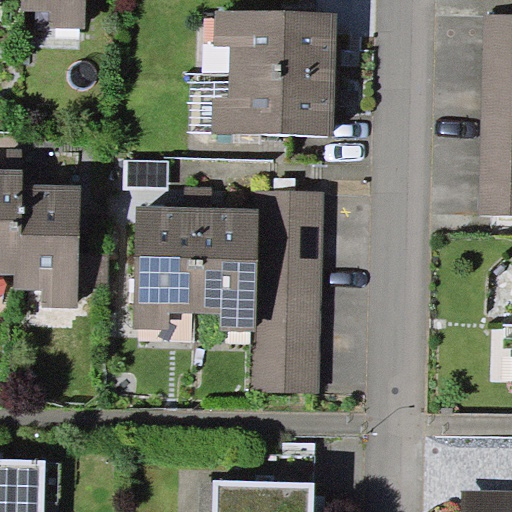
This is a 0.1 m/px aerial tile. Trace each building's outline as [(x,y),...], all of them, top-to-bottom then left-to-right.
[(86,0),(21,0),(22,10),(51,10),(51,28),(86,29),(86,0)] [(230,48),(229,73),(336,76),(338,13),(216,10),(215,48),(230,48)] [(511,14),(486,14),(481,216),(511,216),(511,14)] [(334,134),(336,76),(229,73),(229,99),(213,98),(212,131),(334,134)] [(23,233),(23,183),(24,170),(0,170),(0,274),(15,274),(15,233),(23,233)] [(80,183),(23,183),(23,233),(15,233),(15,274),(15,289),(44,290),(44,307),(78,307),(80,183)] [(320,392),(323,192),(254,191),(254,207),(257,208),(256,331),(250,331),(250,391),(320,392)] [(194,312),(196,207),(182,207),(134,206),(133,328),(168,329),(169,311),(194,312)] [(196,207),(194,312),(220,312),(220,331),(250,331),(256,331),(257,208),(254,207),(211,207),(196,207)] [(0,511),(44,511),(45,459),(0,458),(0,511)] [(215,480),(214,511),(314,511),(315,483),(215,480)] [(511,511),(511,489),(462,489),(461,511),(511,511)]
